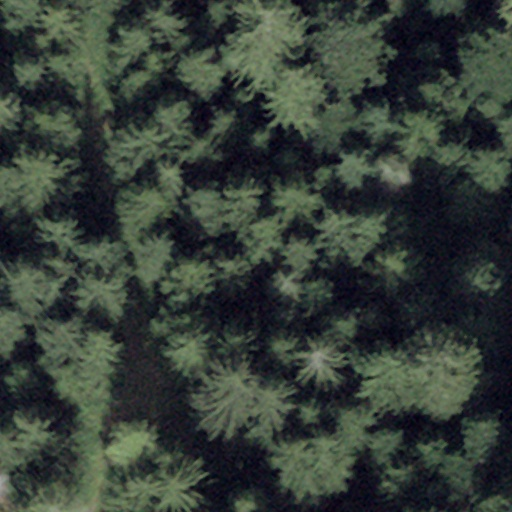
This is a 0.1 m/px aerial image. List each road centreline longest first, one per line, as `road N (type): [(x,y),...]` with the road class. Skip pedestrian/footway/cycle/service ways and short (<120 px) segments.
road 1 (track): [(171,421),(114,159),(92,0)]
road 2 (track): [(93,511),(98,457),(126,422),(171,421),(248,471),(275,511)]
